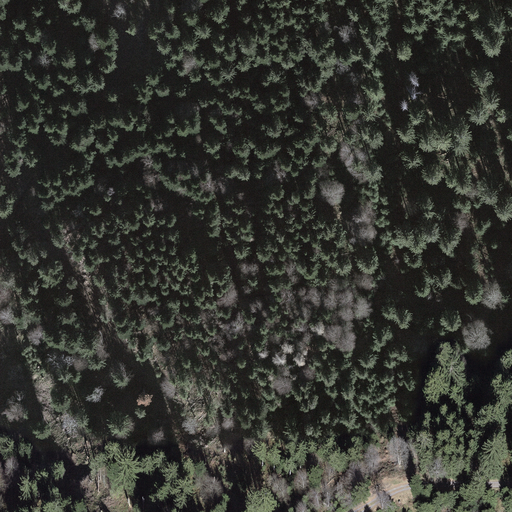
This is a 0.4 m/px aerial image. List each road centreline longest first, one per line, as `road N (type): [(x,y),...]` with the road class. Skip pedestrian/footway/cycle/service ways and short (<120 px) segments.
road 1 (track): [(151,0),(128,58),(0,230)]
road 2 (track): [(511,484),(423,486),(355,511)]
